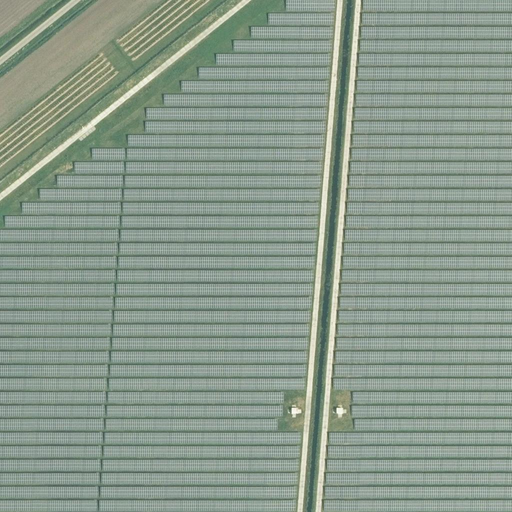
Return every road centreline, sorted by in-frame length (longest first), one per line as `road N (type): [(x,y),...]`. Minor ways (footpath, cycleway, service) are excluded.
road 1 (track): [(318,511),(358,0),(340,0),(300,511)]
road 2 (track): [(251,0),(0,199)]
